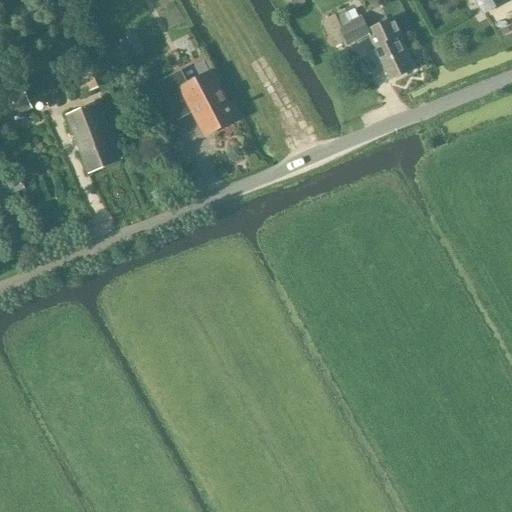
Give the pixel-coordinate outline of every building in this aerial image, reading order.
[(306,3),(303,0),(290,0),(296,9),(306,3)] [(474,0),(483,15),(508,0),(507,0),(474,0)] [(371,35),(361,16),(341,27),(335,16),(321,23),(335,48),(346,42),(348,47),(371,35)] [(370,36),(383,65),(389,79),(413,70),(396,36),(401,34),(395,18),(372,27),(375,34),(370,36)] [(80,68),(89,93),(108,87),(99,62),(80,68)] [(161,85),(177,116),(192,108),(204,131),(210,128),(213,133),(235,121),(213,79),(198,86),(196,82),(184,88),(177,76),(161,85)] [(0,121),(1,123),(32,109),(24,91),(0,101),(0,121)] [(89,174),(120,162),(98,105),(67,117),(89,174)] [(11,180),(7,182),(14,194),(17,193),(25,189),(18,177),(11,180)]
